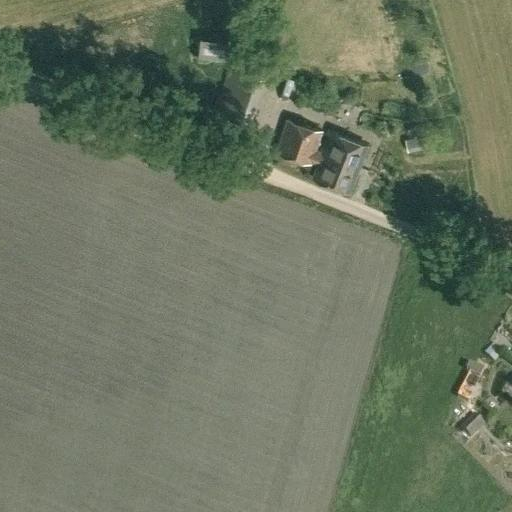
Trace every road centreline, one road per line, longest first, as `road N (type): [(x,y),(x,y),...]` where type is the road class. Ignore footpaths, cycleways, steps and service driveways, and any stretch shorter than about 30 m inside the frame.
road 1 (unclassified): [(511,286),(231,158)]
road 2 (track): [(231,158),(0,75)]
